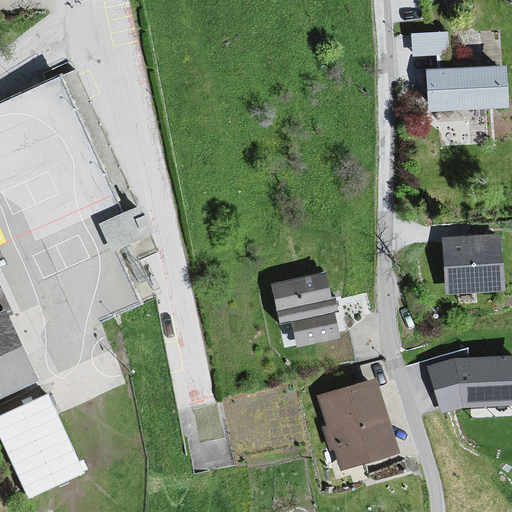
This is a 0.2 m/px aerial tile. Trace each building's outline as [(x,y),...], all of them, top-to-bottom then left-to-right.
[(413,25),(414,47),(450,45),(449,24),(413,25)] [(499,69),(418,72),(419,115),(501,111),(499,69)] [(497,291),(492,238),(434,243),(439,296),(497,291)] [(317,277),(265,291),(280,351),(333,337),(317,277)] [(0,398),(34,384),(0,303),(0,398)] [(511,396),(511,347),(433,349),(434,398),(511,396)] [(369,382),(312,400),(334,471),(391,453),(369,382)] [(48,394),(0,415),(0,433),(29,497),(84,473),(58,416),(48,394)]
